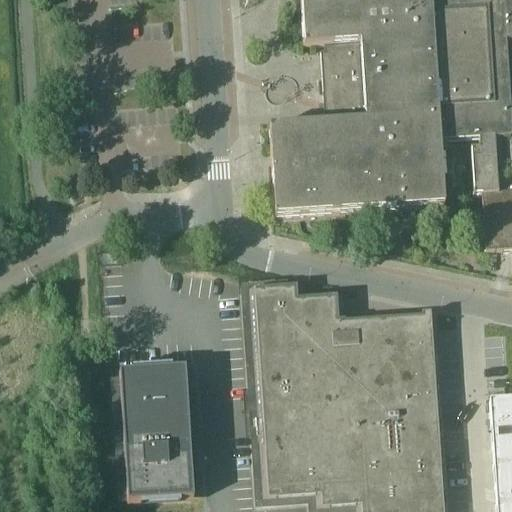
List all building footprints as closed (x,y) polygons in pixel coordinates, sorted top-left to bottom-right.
[(324,127),(268,131),(274,220),(443,209),(439,146),(478,144),(478,152),(470,153),(472,199),(481,198),(484,255),(511,253),(511,123),(510,124),(506,61),(511,60),(511,0),(300,0),(303,50),(319,49),(324,127)] [(146,134),(170,133),(169,122),(145,123),(146,134)] [(302,302),(301,289),(248,293),(261,502),(314,499),(314,511),(354,509),(354,511),(447,511),(435,317),(421,318),(420,319),(344,324),(342,300),(302,302)] [(179,380),(109,384),(117,505),(188,501),(186,472),(193,472),(191,445),(183,445),(179,380)] [(494,511),(511,511),(511,407),(488,409),(494,511)] [(469,507),(468,482),(448,483),(449,509),(469,507)]
